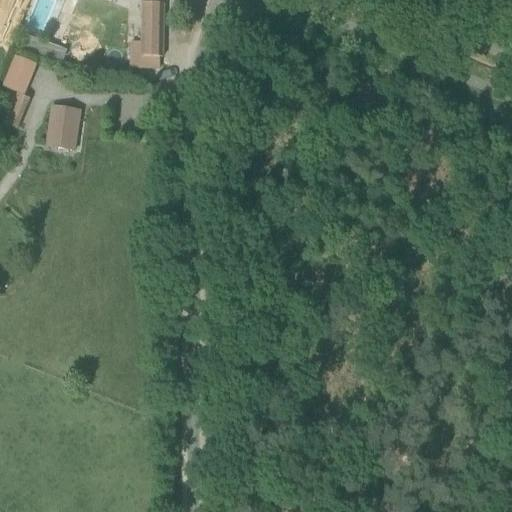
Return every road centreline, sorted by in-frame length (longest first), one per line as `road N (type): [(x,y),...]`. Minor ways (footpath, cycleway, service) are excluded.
road 1 (unclassified): [(189,511),(190,140),(204,42),(219,0)]
road 2 (tertiary): [(511,50),(390,0)]
